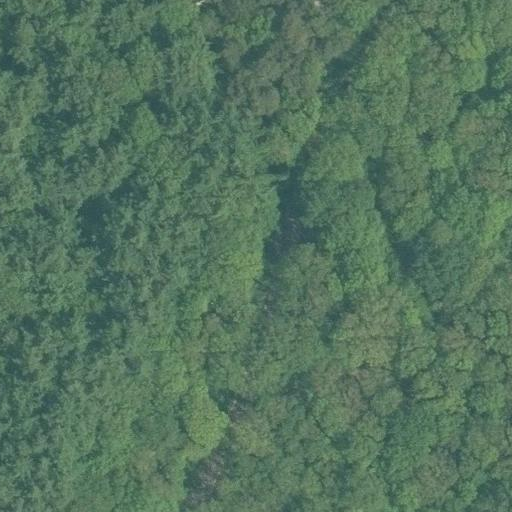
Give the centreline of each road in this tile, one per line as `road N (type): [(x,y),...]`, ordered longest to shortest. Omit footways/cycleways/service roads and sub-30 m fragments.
road 1 (unclassified): [(188,511),(248,388),(310,180),(398,0)]
road 2 (track): [(466,511),(376,373),(296,223)]
road 3 (track): [(231,429),(345,374),(388,373)]
